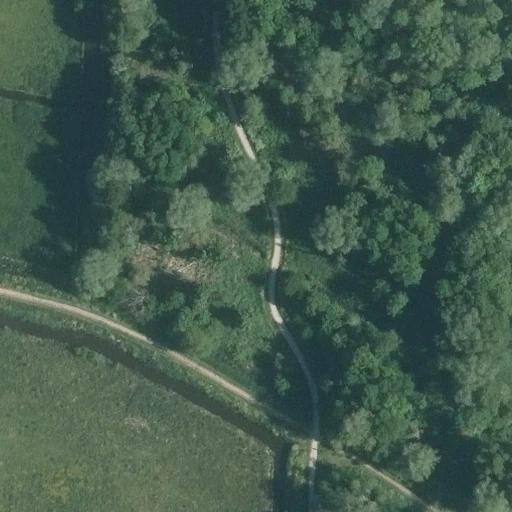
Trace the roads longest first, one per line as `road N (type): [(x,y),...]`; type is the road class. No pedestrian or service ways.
road 1 (unknown): [(314,435),(127,332),(0,292)]
road 2 (track): [(111,0),(111,148),(279,241)]
road 3 (unknown): [(443,511),(314,435)]
